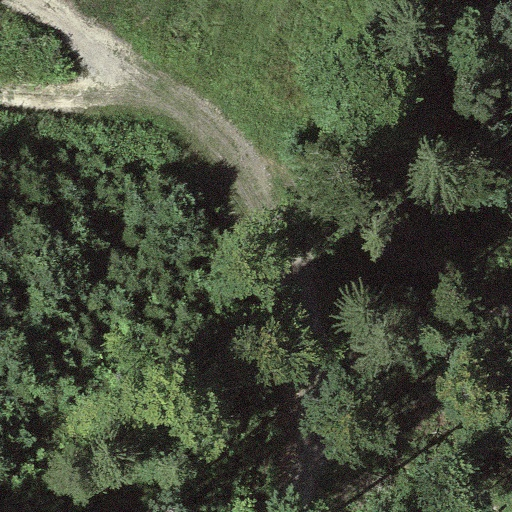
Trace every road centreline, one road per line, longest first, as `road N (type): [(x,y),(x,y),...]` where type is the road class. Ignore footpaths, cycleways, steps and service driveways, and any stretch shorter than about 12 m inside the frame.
road 1 (track): [(204,133),(247,181),(303,280),(317,429),(286,511)]
road 2 (track): [(204,133),(92,100),(0,95)]
